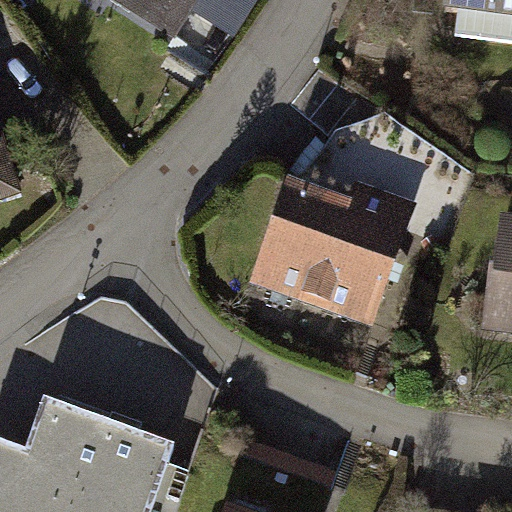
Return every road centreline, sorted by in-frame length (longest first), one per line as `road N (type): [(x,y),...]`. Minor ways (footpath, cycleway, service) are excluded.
road 1 (residential): [(116,231),(213,344),(264,376),(399,422),(511,444)]
road 2 (residential): [(116,231),(221,126),(292,39),(313,0)]
road 3 (residential): [(0,315),(116,231)]
